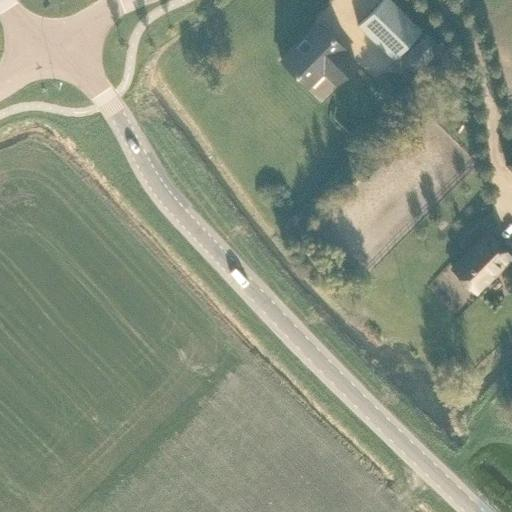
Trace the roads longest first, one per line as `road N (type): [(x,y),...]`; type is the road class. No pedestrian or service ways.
road 1 (secondary): [(475,511),(178,212),(83,71),(45,51)]
road 2 (track): [(511,204),(492,84),(467,27),(439,0)]
